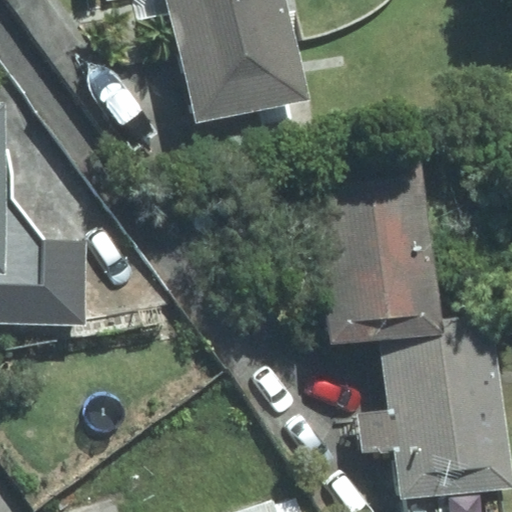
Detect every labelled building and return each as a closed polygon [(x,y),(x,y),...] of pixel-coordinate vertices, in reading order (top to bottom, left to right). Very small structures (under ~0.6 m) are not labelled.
[(160,0),(185,123),(301,100),(280,0),(160,0)] [(435,331),(434,320),(415,154),(301,167),(320,343),(372,337),(435,331)] [(0,324),(80,326),(83,240),(0,236),(0,324)] [(505,489),(485,314),(434,320),(435,331),(372,337),(380,411),(352,415),(356,453),(384,451),(390,501),(505,489)] [(303,511),(294,494),(273,505),(277,511),(303,511)]
